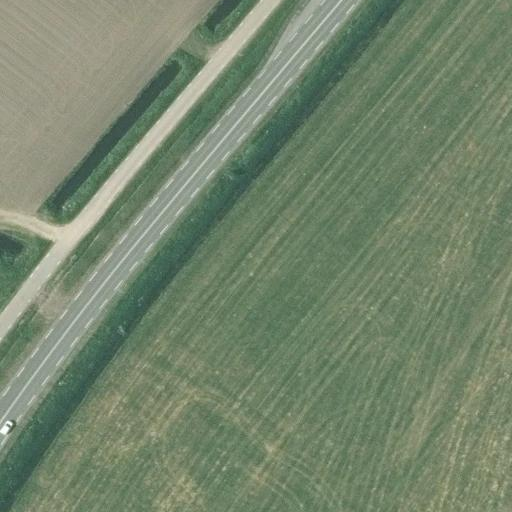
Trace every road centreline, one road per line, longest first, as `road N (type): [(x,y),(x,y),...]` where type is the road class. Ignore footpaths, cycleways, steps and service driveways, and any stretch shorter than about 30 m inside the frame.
road 1 (primary): [(0,423),(89,303),(341,0)]
road 2 (unclassified): [(0,330),(272,0)]
